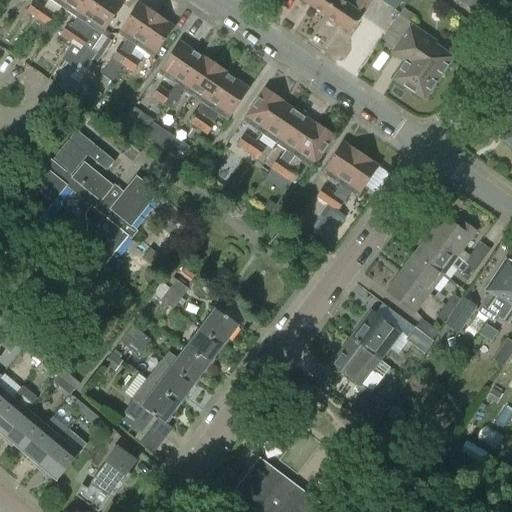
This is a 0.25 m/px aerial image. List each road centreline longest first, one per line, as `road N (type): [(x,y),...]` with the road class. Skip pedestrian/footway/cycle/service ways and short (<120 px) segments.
road 1 (residential): [(161,511),(430,154)]
road 2 (residential): [(430,154),(206,0)]
road 3 (residential): [(430,154),(511,40)]
